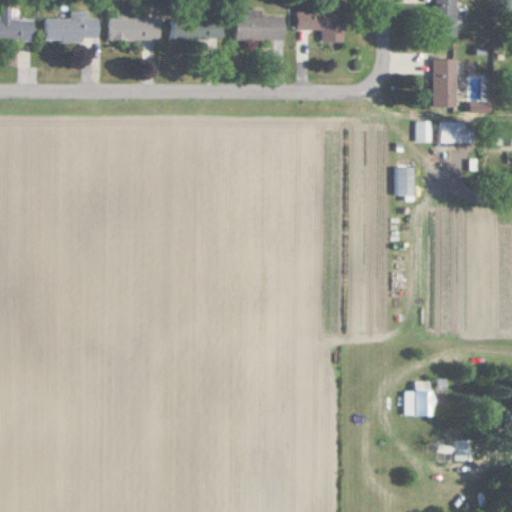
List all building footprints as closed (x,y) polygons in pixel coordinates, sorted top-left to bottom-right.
[(455,36),(455,0),(432,0),(432,35),(455,36)] [(0,38),(28,40),(28,20),(5,19),(6,9),(0,8),(0,38)] [(231,40),(279,40),(279,16),(257,16),(257,10),(243,10),(243,16),(231,16),(231,40)] [(40,40),(77,41),(77,37),(93,37),(93,18),(81,18),(81,11),(65,11),(65,18),(40,18),(40,40)] [(292,29),(318,30),(318,41),(338,42),(338,12),(292,12),(292,29)] [(104,39),(155,40),(155,19),(105,18),(104,39)] [(166,39),(216,38),(216,21),(166,21),(166,39)] [(430,106),(454,107),(455,59),(431,58),(430,106)] [(414,141),(430,141),(429,120),(414,121),(414,141)] [(438,142),(471,142),(470,121),(437,122),(438,142)] [(393,195),(412,195),(411,167),(393,167),(393,195)] [(402,414),(429,415),(430,381),(413,380),(413,391),(403,390),(402,414)] [(452,459),(463,459),(463,439),(453,439),(452,459)]
